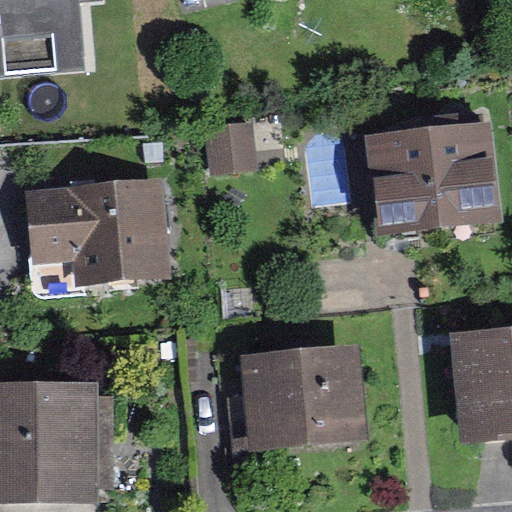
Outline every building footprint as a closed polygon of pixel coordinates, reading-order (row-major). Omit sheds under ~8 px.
[(0,0),(0,83),(84,75),(78,13),(99,11),(97,0),(0,0)] [(317,0),(261,0),(264,12),(317,0)] [(257,179),(252,126),(203,131),(208,183),(257,179)] [(483,137),(361,149),(371,248),(493,235),(483,137)] [(158,190),(21,200),(28,297),(165,287),(158,190)] [(511,445),(511,338),(441,346),(452,452),(511,445)] [(361,452),(352,354),(236,364),(244,463),(361,452)] [(0,511),(86,511),(91,397),(0,393),(0,511)]
